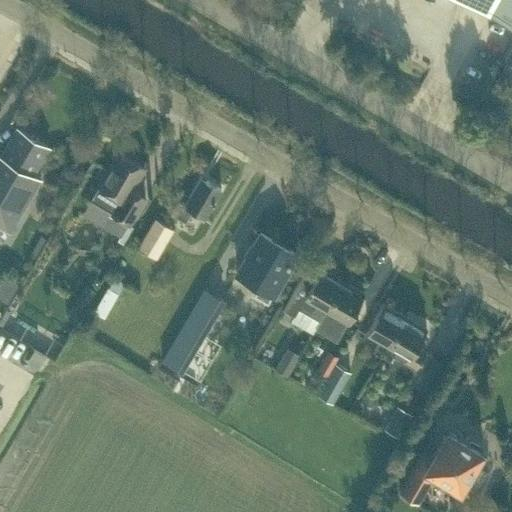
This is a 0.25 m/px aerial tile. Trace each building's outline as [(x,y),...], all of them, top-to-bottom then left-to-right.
[(511,0),(465,0),(511,25),(511,43),(503,58),(511,63),(511,0)] [(0,225),(9,231),(40,179),(32,174),(49,147),(16,127),(0,154),(0,225)] [(109,212),(128,224),(145,195),(132,188),(145,165),(118,150),(96,186),(98,186),(90,201),(109,212)] [(192,210),(205,217),(222,188),(201,176),(185,203),(179,200),(171,213),(185,221),(192,210)] [(137,245),(145,250),(156,257),(174,228),(155,217),(137,245)] [(268,301),(273,292),(296,252),(261,232),(237,272),(260,285),(255,294),(268,301)] [(137,254),(128,266),(143,276),(151,264),(137,254)] [(319,318),(343,278),(321,266),(312,280),(302,274),(282,307),(294,313),(298,306),(319,318)] [(5,275),(0,283),(0,297),(9,302),(19,283),(5,275)] [(125,282),(115,275),(94,310),(104,316),(125,282)] [(343,278),(319,318),(341,331),(364,291),(343,278)] [(86,282),(65,314),(75,321),(95,289),(86,282)] [(224,298),(204,287),(189,312),(209,323),(224,298)] [(384,302),(367,331),(381,339),(374,350),(382,355),(405,315),(384,302)] [(405,315),(382,355),(390,359),(393,353),(415,366),(425,349),(416,344),(426,327),(405,315)] [(208,337),(196,330),(169,381),(181,387),(208,337)] [(286,374),(300,351),(287,344),(274,367),(286,374)] [(329,348),(318,367),(328,372),(338,354),(329,348)] [(434,355),(425,370),(436,376),(445,362),(434,355)] [(336,361),(317,393),(332,401),(350,369),(336,361)] [(411,413),(399,406),(386,428),(398,435),(411,413)] [(466,483),(477,490),(488,472),(474,463),(481,451),(448,431),(433,456),(423,450),(399,490),(419,501),(433,476),(461,492),(466,483)]
